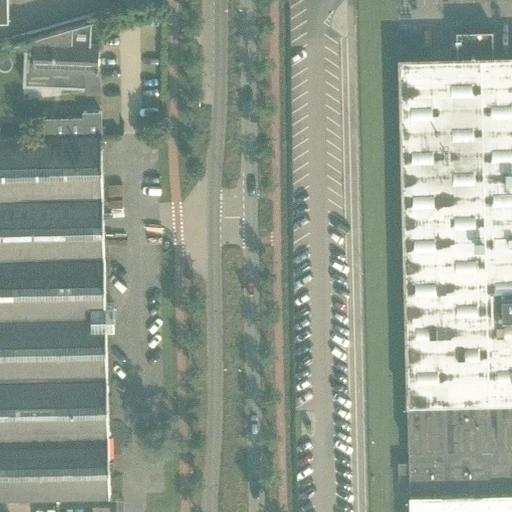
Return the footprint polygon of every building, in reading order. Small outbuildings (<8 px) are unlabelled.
[(0,0),(0,18),(8,18),(7,0),(0,0)] [(24,49),(22,85),(87,87),(88,93),(100,91),(97,68),(99,41),(98,41),(90,41),(91,21),(35,37),(34,50),(24,49)] [(409,461),(398,461),(398,480),(409,479),(409,511),(511,511),(511,52),(493,53),(493,28),(456,29),(457,54),(399,56),(409,461)] [(82,111),(82,117),(44,118),(44,136),(101,135),(101,111),(82,111)] [(101,135),(44,136),(0,137),(0,498),(109,496),(101,135)]
